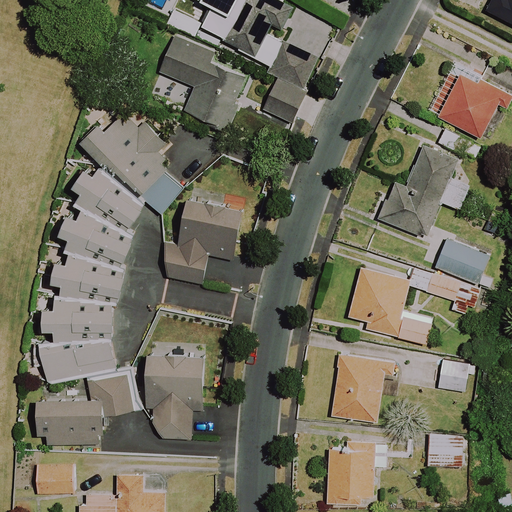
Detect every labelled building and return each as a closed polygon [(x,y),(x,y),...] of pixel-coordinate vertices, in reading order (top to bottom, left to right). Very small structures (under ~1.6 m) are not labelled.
[(293,8),(275,0),(230,0),(224,12),(210,5),(199,28),(255,56),(271,24),(282,29),(293,8)] [(511,0),(494,0),(488,13),(511,25),(511,0)] [(200,25),(173,11),(167,24),(194,38),(200,25)] [(217,56),(174,38),(160,74),(194,88),(185,112),(226,128),(250,69),(217,56)] [(314,61),(287,50),(276,77),(303,88),(314,61)] [(478,85),(461,76),(440,119),(481,139),(504,93),(480,82),(478,85)] [(303,88),(276,77),(261,113),(291,126),(306,89),(303,88)] [(149,200),(163,213),(184,189),(165,171),(172,163),(158,151),(168,140),(145,120),(140,125),(134,120),(128,128),(117,118),(107,130),(98,122),(81,142),(149,200)] [(480,147),(444,129),(437,143),(472,161),(480,147)] [(459,160),(423,145),(406,187),(396,183),(380,221),(425,240),(441,203),(459,211),(470,186),(452,179),(459,160)] [(149,200),(99,168),(94,174),(88,170),(74,190),(133,228),(149,200)] [(226,197),(190,190),(180,245),(170,243),(163,280),(203,288),(209,255),(234,260),(244,209),(224,205),(226,197)] [(506,217),(494,209),(482,229),(494,236),(506,217)] [(137,236),(81,211),(78,218),(69,214),(61,232),(126,261),(137,236)] [(511,242),(511,233),(501,228),(493,245),(507,252),(511,242)] [(489,257),(448,241),(437,268),(478,285),(489,257)] [(128,269),(71,257),(70,265),(57,262),(53,282),(122,296),(128,269)] [(425,279),(380,266),(365,318),(410,331),(425,279)] [(118,309),(119,301),(58,298),(57,308),(46,308),(45,328),(117,332),(118,309)] [(114,336),(41,344),(50,385),(121,371),(114,336)] [(201,410),(205,348),(148,345),(145,410),(156,410),(154,438),(192,440),(194,409),(201,410)] [(399,360),(350,356),(345,418),(394,421),(399,360)] [(470,364),(442,360),(438,389),(466,393),(470,364)] [(61,399),(61,388),(45,388),(45,397),(38,398),(38,434),(49,434),(49,446),(100,445),(100,433),(107,433),(107,416),(134,410),(125,374),(88,383),(92,399),(89,399),(61,399)] [(462,436),(428,434),(427,466),(461,467),(462,436)] [(389,447),(342,445),(339,505),(385,508),(389,447)] [(74,464),(37,464),(37,493),(74,493),(74,464)] [(144,476),(118,475),(117,495),(80,494),(79,511),(165,511),(166,491),(144,490),(144,476)]
